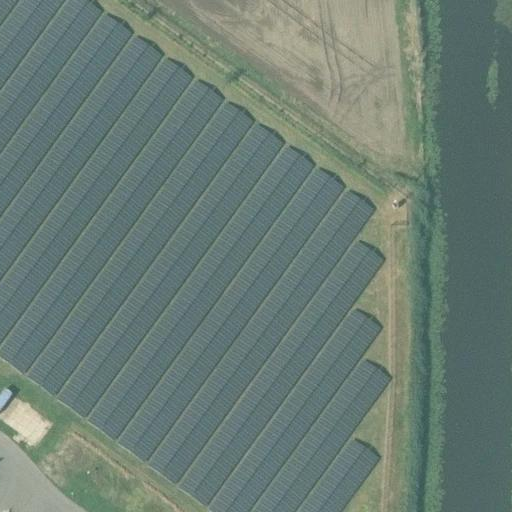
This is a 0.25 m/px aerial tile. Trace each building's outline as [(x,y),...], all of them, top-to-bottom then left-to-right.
[(93,20),(103,51),(123,44),(112,14),(93,20)] [(273,203),(299,202),(311,378),(287,414),(291,460),(267,462),(256,479),(259,483),(262,477),(263,490),(250,501),(248,481),(235,502),(243,511),(342,511),(378,459),(350,440),(390,380),(371,368),(360,198),(233,115),(223,129),(223,131),(216,142),(250,181),(255,174),(272,185),(273,203)] [(7,296),(0,305),(0,361),(169,484),(181,477),(181,498),(199,499),(195,491),(195,481),(188,468),(202,449),(192,431),(183,443),(176,443),(177,412),(187,407),(177,400),(193,401),(178,390),(167,396),(168,370),(156,369),(162,362),(143,361),(127,350),(127,342),(109,342),(110,331),(98,309),(83,309),(84,277),(62,289),(61,298),(7,296)] [(18,405),(5,425),(21,436),(34,445),(48,426),(45,424),(24,410),(18,405)] [(44,450),(81,475),(95,456),(58,430),(44,450)]
